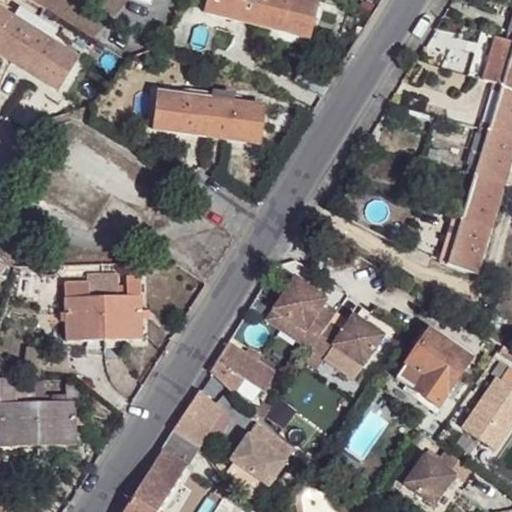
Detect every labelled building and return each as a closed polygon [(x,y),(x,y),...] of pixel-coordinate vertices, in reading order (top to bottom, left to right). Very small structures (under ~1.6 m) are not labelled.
[(255,25),(261,0),(206,0),(204,13),(255,25)] [(306,0),(261,0),(255,25),(307,38),(317,2),(306,0)] [(0,10),(32,31),(37,24),(3,3),(0,7),(0,10)] [(0,55),(12,62),(32,31),(0,10),(0,55)] [(71,46),(37,24),(32,31),(67,52),(71,46)] [(32,31),(12,62),(57,89),(77,58),(67,52),(32,31)] [(482,79),(493,82),(506,39),(494,36),(482,79)] [(511,41),(506,39),(493,82),(501,85),(511,49),(511,41)] [(511,88),(511,49),(501,85),(511,88)] [(501,85),(493,82),(490,90),(499,92),(501,85)] [(511,88),(501,85),(499,92),(490,119),(488,130),(511,137),(511,88)] [(210,100),(211,92),(172,88),(172,95),(210,100)] [(499,92),(490,90),(486,107),(483,115),(490,119),(499,92)] [(253,98),(211,92),(210,100),(252,106),(253,98)] [(206,138),(210,100),(172,95),(159,93),(154,130),(206,138)] [(252,106),(210,100),(206,138),(259,144),(264,107),(252,106)] [(490,119),(483,115),(479,127),(488,130),(490,119)] [(488,130),(479,127),(474,144),(482,147),(488,130)] [(511,164),(511,137),(488,130),(482,147),(474,173),(507,183),(511,164)] [(507,183),(474,173),(463,209),(460,218),(492,227),(507,183)] [(460,218),(463,209),(455,207),(452,216),(460,218)] [(478,273),(492,227),(460,218),(447,263),(478,273)] [(116,274),(100,275),(101,289),(102,296),(115,295),(115,288),(116,274)] [(101,289),(100,275),(87,275),(88,284),(64,283),(65,297),(67,296),(73,296),(82,296),(87,296),(102,296),(101,289)] [(39,278),(20,276),(18,296),(37,298),(39,278)] [(126,287),(126,295),(138,296),(138,279),(132,279),(132,276),(126,276),(126,287)] [(326,324),(334,312),(321,303),(324,298),(292,277),(270,310),(303,331),(305,328),(317,336),(326,324)] [(115,295),(102,296),(103,339),(140,338),(140,317),(139,311),(138,296),(126,295),(121,295),(115,295)] [(67,296),(65,297),(65,313),(66,319),(65,340),(103,339),(102,296),(87,296),(82,296),(73,296),(67,296)] [(297,341),(303,331),(270,310),(264,319),(297,341)] [(317,336),(310,348),(323,356),(330,346),(361,366),(382,336),(368,326),(366,330),(361,326),(363,324),(350,315),(340,331),(326,324),(317,336)] [(305,328),(303,331),(297,341),(309,349),(310,348),(317,336),(305,328)] [(429,329),(397,377),(436,406),(470,358),(429,329)] [(227,343),(207,374),(233,396),(242,381),(262,394),(274,373),(256,361),(259,357),(246,349),(243,354),(227,343)] [(511,361),(511,349),(502,344),(497,352),(511,361)] [(323,356),(310,348),(309,349),(302,360),(315,369),(323,356)] [(496,380),(461,430),(494,454),(511,427),(511,371),(509,370),(500,383),(496,380)] [(37,395),(38,379),(23,380),(23,402),(17,403),(17,378),(0,377),(0,435),(1,447),(37,446),(37,402),(37,395)] [(64,396),(65,401),(75,401),(77,401),(77,386),(64,386),(64,396)] [(184,413),(173,430),(199,448),(209,427),(222,410),(196,392),(195,395),(184,413)] [(37,402),(37,446),(75,445),(75,425),(74,416),(75,401),(65,401),(50,402),(37,402)] [(256,421),(227,457),(231,459),(219,473),(231,487),(247,500),(261,483),(264,485),(292,449),(256,421)] [(161,453),(131,498),(157,511),(158,511),(199,448),(173,430),(159,452),(161,453)] [(432,443),(402,486),(433,507),(453,478),(461,483),(470,469),(432,443)] [(226,495),(214,511),(228,511),(235,500),(226,495)] [(157,511),(131,498),(122,511),(157,511)]
